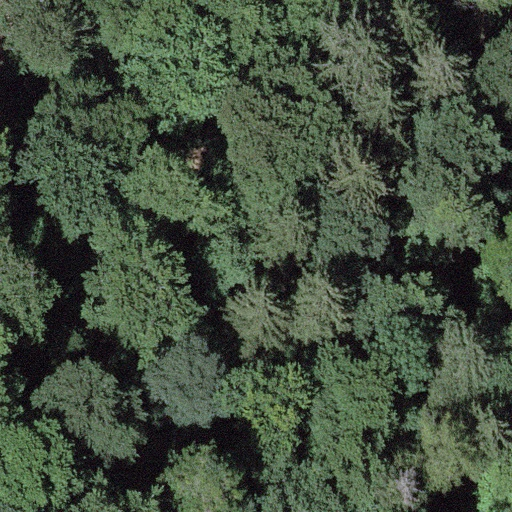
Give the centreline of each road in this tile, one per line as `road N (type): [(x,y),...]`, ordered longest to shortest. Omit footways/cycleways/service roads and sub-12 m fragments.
road 1 (track): [(136,511),(511,276)]
road 2 (track): [(0,78),(36,83),(139,0)]
